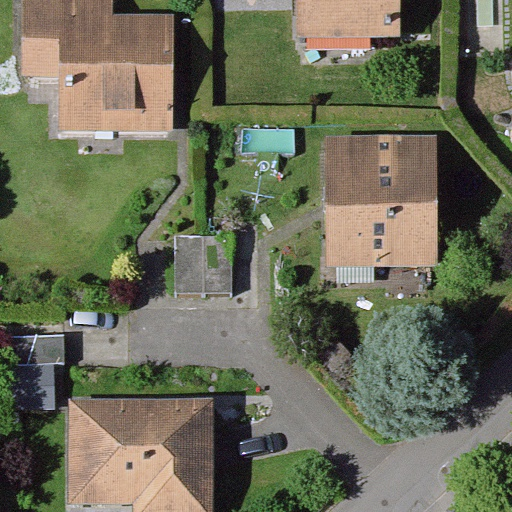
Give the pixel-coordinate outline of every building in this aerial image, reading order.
[(292,0),(292,48),(398,49),(398,0),(292,0)] [(108,28),(109,2),(21,1),(20,87),(56,87),(56,141),(164,142),(166,29),(108,28)] [(436,278),(435,147),(323,149),(324,279),(436,278)] [(226,301),(226,247),(173,247),(173,301),(226,301)] [(17,404),(58,406),(60,345),(19,343),(17,404)] [(206,511),(207,412),(66,412),(66,511),(206,511)]
